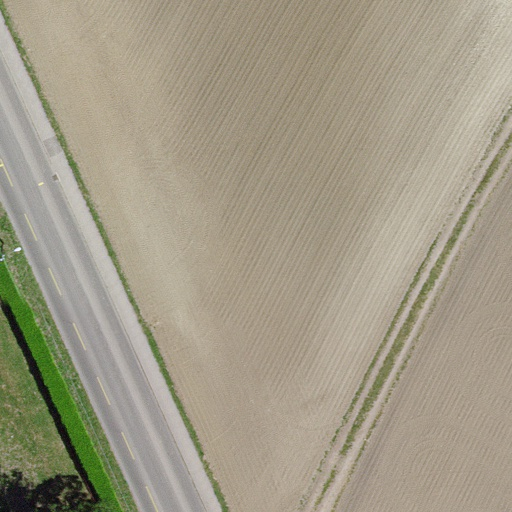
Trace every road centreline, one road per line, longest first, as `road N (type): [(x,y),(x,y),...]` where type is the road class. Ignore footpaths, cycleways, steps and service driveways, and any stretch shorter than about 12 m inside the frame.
road 1 (tertiary): [(180,511),(0,108)]
road 2 (track): [(320,511),(411,323),(511,143)]
